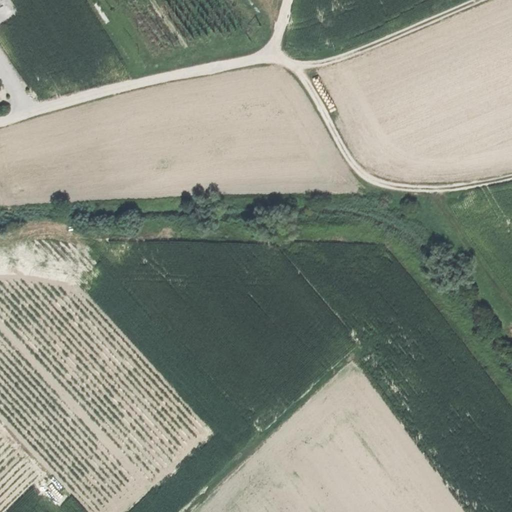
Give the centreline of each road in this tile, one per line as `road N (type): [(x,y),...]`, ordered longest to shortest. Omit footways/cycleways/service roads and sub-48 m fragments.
road 1 (track): [(278,62),(300,76),(360,181),(392,191),(456,191),(511,178)]
road 2 (track): [(0,123),(170,77),(262,58),(278,62)]
road 3 (track): [(300,76),(480,0)]
road 4 (track): [(434,191),(511,300)]
